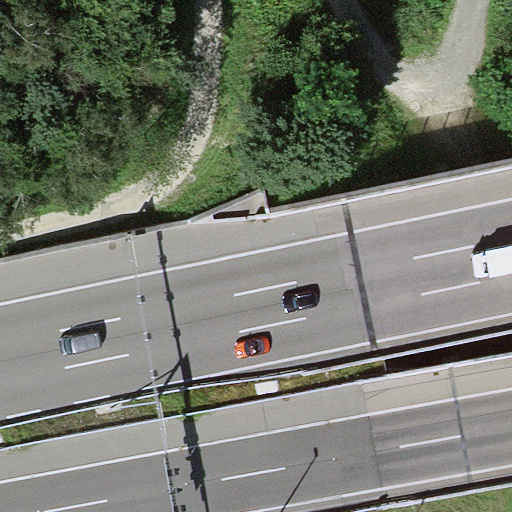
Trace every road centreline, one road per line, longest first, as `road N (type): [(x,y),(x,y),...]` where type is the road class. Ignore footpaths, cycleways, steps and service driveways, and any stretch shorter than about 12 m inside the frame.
road 1 (motorway): [(511,254),(0,361)]
road 2 (motorway): [(47,511),(511,427)]
road 3 (track): [(209,0),(197,137),(178,165),(143,194),(0,235)]
road 4 (track): [(475,0),(458,58),(436,76),(399,76),(374,55),(344,0)]
